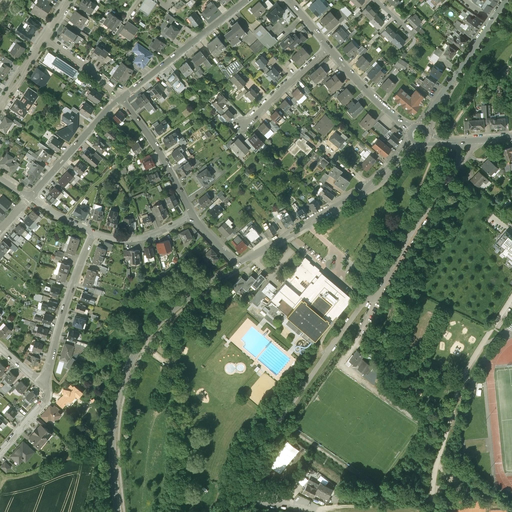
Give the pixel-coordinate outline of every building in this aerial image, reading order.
[(46,1),(45,0),(38,0),(39,1),(36,5),(47,12),(50,7),(44,3),(46,1)] [(93,3),(88,0),(83,0),(82,2),(93,9),(96,5),(93,3)] [(148,16),(156,3),(150,0),(144,0),(142,5),(139,10),(148,16)] [(214,4),(211,0),(205,5),(208,8),(203,12),(207,16),(217,8),(214,4)] [(270,7),(273,5),(269,0),(267,0),(264,3),(269,8),(270,7)] [(315,0),(314,1),(309,6),(313,11),(322,2),(320,0),(315,0)] [(190,1),(187,3),(195,12),(197,10),(193,5),(190,1)] [(251,9),(250,9),(253,13),(256,16),(265,8),(259,1),(251,9)] [(93,9),(82,2),(79,7),(80,7),(81,8),(87,12),(90,14),(93,9)] [(322,2),(313,11),(317,15),(323,10),(327,6),(326,6),(322,2)] [(493,7),(485,3),(483,6),(482,8),(489,13),(493,7)] [(47,12),(36,5),(33,10),(38,13),(44,17),(47,12)] [(272,10),(266,15),(268,17),(269,17),(271,19),(271,20),(273,22),(278,17),(279,16),(280,16),(281,15),(281,14),(281,13),(284,11),(278,5),(272,10)] [(345,5),(340,11),(346,17),(351,12),(345,5)] [(376,13),(368,5),(362,11),(370,19),(375,14),(376,13)] [(463,17),(466,19),(467,17),(473,21),(476,16),(468,10),(466,14),(462,11),(460,14),(463,17)] [(330,11),(320,20),(328,29),(338,20),(330,11)] [(82,16),(76,12),(70,21),(80,28),(86,19),(82,16)] [(201,21),(194,12),(187,18),(194,27),(201,21)] [(115,17),(110,13),(106,20),(103,23),(103,24),(108,27),(115,17)] [(171,16),(168,14),(164,19),(167,21),(167,22),(168,21),(171,23),(174,18),(171,16)] [(383,22),(375,14),(370,19),(369,20),(377,28),(383,22)] [(414,14),(407,21),(414,28),(416,26),(421,22),(416,17),(417,17),(414,14)] [(484,21),(476,16),(473,21),(471,23),(479,28),(484,21)] [(115,17),(108,27),(114,31),(116,28),(121,20),(115,17)] [(466,19),(463,17),(460,21),(466,24),(462,29),(462,30),(465,32),(471,23),(466,19)] [(39,26),(29,19),(22,29),(25,31),(31,35),(36,29),(36,30),(39,26)] [(138,29),(128,22),(125,26),(124,26),(121,32),(131,39),(138,29)] [(233,29),(225,35),(232,44),(239,39),(239,40),(239,39),(246,34),(237,22),(231,27),(233,29)] [(464,35),(465,33),(465,32),(462,30),(462,29),(454,23),(452,25),(464,35)] [(471,23),(465,32),(465,33),(472,37),(479,28),(471,23)] [(118,29),(115,34),(119,36),(121,32),(124,26),(122,24),(118,29)] [(179,31),(171,25),(169,28),(166,27),(163,31),(165,33),(169,35),(174,39),(179,31)] [(261,25),(253,33),(258,39),(259,40),(268,31),(267,31),(265,29),(261,25)] [(340,26),(332,34),(336,38),(344,30),(340,26)] [(395,34),(388,26),(380,34),(383,37),(385,35),(390,40),(390,39),(395,34)] [(78,36),(65,27),(59,36),(72,45),(74,42),(77,36),(78,36)] [(31,35),(25,31),(22,29),(19,34),(28,40),(31,35)] [(344,30),(336,38),(340,43),(348,35),(344,30)] [(268,31),(259,40),(261,42),(270,34),(268,31)] [(454,31),(450,35),(454,38),(453,38),(456,40),(460,36),(454,31)] [(372,38),(371,38),(374,41),(379,35),(377,33),(374,35),(372,38)] [(405,41),(396,33),(395,34),(390,39),(398,47),(405,41)] [(270,34),(261,42),(264,45),(268,49),(270,47),(271,47),(278,41),(274,37),(273,38),(270,34)] [(294,34),(291,38),(289,36),(280,43),(283,46),(284,48),(286,48),(288,48),(290,47),(292,49),(300,41),(297,37),(294,34)] [(306,40),(301,34),(297,37),(300,41),(302,43),(306,40)] [(83,40),(77,36),(74,42),(79,46),(83,40)] [(467,42),(460,36),(456,40),(454,43),(461,48),(467,42)] [(217,37),(207,45),(215,55),(225,47),(223,44),(217,37)] [(165,44),(157,38),(153,44),(154,44),(152,46),(152,47),(155,49),(159,51),(161,47),(162,48),(165,44)] [(258,39),(249,47),(255,54),(264,45),(261,42),(259,40),(258,39)] [(357,48),(351,41),(343,49),(349,55),(357,48)] [(16,44),(11,52),(18,57),(24,49),(20,46),(16,44)] [(152,54),(137,44),(134,49),(140,53),(136,59),(144,65),(152,54)] [(91,55),(90,56),(96,59),(97,58),(102,50),(97,46),(95,49),(91,55)] [(456,51),(448,46),(445,49),(447,50),(444,54),(452,60),(455,56),(453,55),(456,51)] [(302,47),(291,57),(298,65),(310,55),(302,47)] [(102,50),(97,58),(102,62),(103,61),(107,55),(109,52),(103,49),(102,50)] [(200,51),(191,58),(196,64),(197,65),(197,64),(202,60),(206,58),(200,51)] [(45,60),(43,63),(51,68),(54,65),(72,77),(77,70),(56,57),(55,58),(48,53),(44,59),(45,60)] [(439,57),(434,54),(430,59),(435,63),(439,57)] [(112,59),(107,55),(103,61),(106,63),(112,59)] [(268,62),(261,55),(256,60),(260,64),(259,65),(261,68),(264,65),(268,62)] [(367,59),(362,55),(358,59),(359,60),(356,63),(363,70),(368,64),(369,64),(370,63),(370,62),(372,61),(368,58),(367,59)] [(13,62),(5,57),(1,62),(3,63),(4,63),(9,67),(13,62)] [(286,58),(281,63),(285,67),(290,63),(286,58)] [(408,64),(399,58),(395,65),(403,70),(408,64)] [(237,59),(225,68),(224,66),(220,69),(228,80),(229,79),(236,72),(243,66),(237,59)] [(186,62),(182,65),(179,68),(185,75),(188,72),(189,73),(193,70),(190,67),(189,65),(188,65),(186,62)] [(3,63),(0,68),(0,75),(4,78),(11,68),(9,67),(4,63),(3,63)] [(132,70),(122,63),(117,69),(128,76),(132,70)] [(372,65),(365,72),(367,74),(374,67),(372,65)] [(367,74),(371,79),(380,69),(375,65),(374,67),(367,74)] [(443,71),(434,65),(431,69),(429,73),(430,74),(437,79),(440,75),(443,71)] [(320,66),(309,76),(316,83),(327,73),(320,66)] [(431,69),(427,66),(423,72),(429,76),(430,74),(429,73),(431,69)] [(269,70),(266,73),(269,76),(270,75),(273,78),(273,79),(279,74),(272,67),(269,70)] [(399,71),(394,67),(390,71),(395,75),(399,71)] [(38,69),(34,76),(33,76),(31,79),(42,86),(46,80),(45,80),(48,76),(43,73),(38,69)] [(53,73),(46,69),(43,73),(48,76),(50,77),(53,73)] [(128,76),(117,69),(113,76),(123,83),(128,76)] [(380,69),(371,79),(376,82),(380,78),(384,73),(380,69)] [(246,83),(236,72),(229,79),(233,83),(235,82),(238,86),(237,87),(239,89),(242,87),(246,83)] [(174,73),(167,80),(172,85),(176,89),(182,83),(180,81),(178,78),(179,78),(174,73)] [(331,78),(325,83),(332,92),(342,83),(335,74),(331,78)] [(329,75),(321,82),(323,85),(325,83),(331,78),(329,75)] [(84,80),(79,77),(75,81),(81,86),(84,80)] [(189,85),(185,80),(183,78),(180,81),(182,83),(184,85),(186,87),(189,85)] [(388,78),(381,86),(388,92),(395,84),(388,78)] [(434,84),(426,78),(423,82),(421,85),(429,91),(434,84)] [(151,89),(154,94),(156,96),(157,96),(159,98),(162,96),(160,93),(163,90),(157,83),(151,89)] [(182,83),(176,89),(178,91),(184,85),(182,83)] [(151,89),(150,88),(146,91),(151,97),(154,94),(151,89)] [(257,95),(251,88),(247,92),(244,95),(247,97),(248,96),(252,100),(257,95)] [(297,88),(291,94),(297,100),(303,94),(301,91),(297,88)] [(340,94),(336,97),(337,97),(340,101),(340,100),(344,103),(343,104),(348,100),(348,99),(353,95),(347,88),(340,94)] [(411,97),(400,88),(392,98),(398,103),(400,104),(412,115),(418,108),(418,107),(420,105),(419,104),(425,98),(423,97),(424,96),(415,89),(413,92),(413,94),(411,97)] [(28,89),(20,102),(17,100),(11,108),(23,117),(38,95),(33,92),(28,89)] [(102,96),(92,89),(91,92),(87,96),(98,104),(102,96)] [(228,100),(220,92),(214,96),(217,99),(218,98),(224,104),(228,100)] [(144,94),(141,95),(140,94),(138,96),(139,97),(135,100),(141,107),(143,105),(148,100),(149,100),(144,94)] [(224,104),(218,98),(217,99),(212,103),(218,110),(220,108),(224,104)] [(285,100),(279,106),(285,112),(291,106),(285,100)] [(358,101),(347,111),(353,117),(364,108),(358,101)] [(154,108),(151,103),(145,108),(149,112),(154,108)] [(85,104),(79,112),(87,117),(93,109),(85,104)] [(225,113),(222,115),(226,119),(228,122),(233,117),(228,110),(225,113)] [(123,114),(120,111),(119,113),(118,111),(112,117),(118,123),(121,120),(123,121),(125,118),(122,115),(123,114)] [(276,111),(270,117),(276,123),(282,117),(276,111)] [(70,114),(69,115),(66,113),(66,114),(63,115),(63,120),(67,124),(68,123),(69,124),(69,127),(68,128),(58,132),(57,133),(68,141),(73,133),(73,132),(74,130),(75,130),(76,129),(76,130),(77,120),(75,119),(76,118),(77,118),(75,117),(70,114)] [(368,113),(359,123),(367,130),(375,120),(368,113)] [(325,115),(317,125),(320,127),(317,131),(323,136),(334,122),(325,115)] [(5,117),(0,124),(0,130),(5,133),(13,122),(5,117)] [(499,118),(497,118),(498,127),(506,127),(505,118),(499,118)] [(152,124),(154,128),(161,123),(160,122),(158,120),(152,124)] [(475,120),(469,120),(470,129),(477,129),(477,120),(475,120)] [(388,131),(377,122),(373,126),(384,136),(388,131)] [(161,123),(154,128),(159,135),(166,130),(163,125),(161,123)] [(269,129),(263,123),(257,129),(263,135),(269,129)] [(110,128),(104,134),(113,141),(113,142),(114,142),(114,141),(115,141),(115,140),(115,139),(119,134),(116,131),(115,132),(110,128)] [(122,130),(119,134),(125,139),(128,135),(122,130)] [(338,134),(335,132),(329,140),(338,148),(342,144),(345,140),(338,134)] [(340,132),(338,134),(345,140),(347,137),(340,132)] [(304,136),(300,133),(297,137),(299,139),(300,140),(303,138),(307,141),(309,138),(306,135),(304,136)] [(171,134),(163,140),(168,148),(176,142),(174,138),(172,135),(171,134)] [(254,134),(248,140),(254,146),(260,140),(254,134)] [(399,140),(392,134),(387,140),(394,146),(399,140)] [(56,140),(52,137),(51,137),(53,138),(51,141),(49,139),(47,143),(48,144),(48,145),(57,151),(62,144),(56,140)] [(104,144),(98,138),(94,144),(95,145),(94,146),(101,153),(107,147),(107,146),(104,144)] [(303,138),(300,140),(299,139),(295,143),(294,143),(294,144),(288,150),(294,155),(300,149),(307,155),(312,149),(305,143),(307,141),(303,138)] [(244,147),(237,139),(235,142),(236,142),(233,145),(231,147),(240,157),(244,153),(245,154),(248,151),(244,147)] [(385,145),(378,139),(372,146),(380,153),(384,156),(384,157),(390,150),(390,149),(385,145)] [(131,147),(136,144),(133,140),(127,147),(128,149),(129,148),(131,147)] [(254,146),(248,140),(247,141),(247,140),(245,143),(246,144),(250,149),(252,150),(254,148),(253,147),(254,146)] [(260,140),(254,146),(257,149),(263,143),(260,140)] [(136,144),(131,147),(136,154),(139,151),(142,149),(137,143),(136,144)] [(178,149),(171,154),(177,162),(178,161),(177,159),(182,155),(180,152),(183,150),(181,147),(178,149)] [(510,148),(503,149),(504,154),(505,154),(507,161),(511,160),(511,155),(511,156),(511,154),(511,152),(510,148)] [(52,155),(44,149),(39,156),(39,157),(42,159),(47,162),(52,155)] [(93,155),(86,149),(81,155),(88,161),(93,155)] [(39,156),(33,152),(31,155),(34,157),(41,162),(42,159),(39,157),(39,156)] [(102,158),(95,152),(93,155),(100,161),(102,158)] [(362,157),(361,157),(362,157),(361,158),(365,161),(369,155),(366,152),(365,153),(362,157)] [(320,156),(316,153),(316,154),(312,158),(307,164),(311,167),(311,168),(314,170),(319,164),(324,168),(329,163),(323,158),(321,159),(319,157),(320,156)] [(13,158),(7,154),(0,163),(0,164),(10,171),(11,170),(14,166),(13,166),(9,163),(13,158)] [(93,155),(88,161),(94,167),(100,161),(93,155)] [(371,156),(370,155),(369,155),(365,161),(371,166),(376,160),(371,156)] [(143,160),(143,161),(145,166),(146,168),(154,165),(151,157),(143,160)] [(178,164),(177,165),(179,168),(184,164),(188,162),(186,159),(178,164)] [(498,168),(489,160),(483,167),(488,171),(488,172),(489,172),(491,174),(494,171),(494,172),(498,168)] [(511,160),(507,161),(503,162),(505,167),(505,169),(505,174),(511,172),(511,160)] [(73,167),(74,168),(76,170),(81,174),(86,168),(79,161),(73,167)] [(371,166),(365,161),(360,166),(366,171),(371,166)] [(16,163),(14,165),(13,166),(14,166),(11,170),(14,172),(19,164),(16,162),(16,163)] [(38,165),(34,162),(27,172),(31,174),(28,178),(32,181),(35,177),(36,178),(43,168),(38,165)] [(179,168),(177,169),(178,169),(177,170),(179,173),(180,172),(182,176),(185,174),(189,172),(189,171),(188,169),(184,164),(179,168)] [(206,165),(198,170),(200,173),(206,169),(208,168),(206,165)] [(342,172),(334,167),(328,175),(336,180),(334,183),(343,190),(349,182),(340,175),(342,172)] [(200,173),(196,176),(203,186),(207,183),(206,181),(209,179),(212,177),(206,169),(200,173)] [(67,171),(62,176),(68,181),(72,176),(73,176),(71,174),(67,171)] [(489,181),(479,171),(471,180),(475,183),(479,186),(481,184),(483,182),(485,184),(489,181)] [(156,172),(148,176),(150,179),(147,180),(149,183),(151,182),(151,183),(160,179),(158,174),(157,175),(156,172)] [(328,176),(324,173),(318,180),(323,183),(328,176)] [(68,181),(62,176),(58,181),(63,186),(64,186),(68,181)] [(151,182),(149,183),(151,187),(162,182),(160,179),(151,183),(151,182)] [(61,188),(56,184),(54,186),(55,187),(61,192),(62,193),(64,191),(61,188)] [(61,192),(55,187),(52,189),(53,189),(50,192),(56,197),(60,192),(61,192)] [(326,190),(325,191),(321,196),(329,202),(332,199),(333,199),(334,199),(334,198),(335,198),(335,197),(334,196),(331,194),(326,190)] [(56,197),(50,192),(46,197),(48,199),(51,202),(52,202),(51,202),(55,198),(56,197)] [(207,193),(198,200),(203,207),(211,201),(208,197),(210,196),(207,193)] [(173,194),(165,197),(169,207),(173,206),(174,207),(178,205),(177,203),(178,203),(175,197),(174,198),(173,194)] [(219,197),(214,202),(216,204),(224,196),(222,194),(219,197)] [(4,201),(1,198),(0,198),(0,206),(4,211),(9,205),(4,201)] [(316,200),(309,204),(313,211),(320,207),(316,200)] [(161,202),(153,206),(153,207),(156,212),(163,208),(163,209),(164,209),(161,202)] [(216,204),(211,209),(212,210),(210,212),(215,217),(222,210),(217,205),(216,204)] [(84,209),(80,208),(78,214),(77,216),(85,219),(86,217),(87,217),(88,215),(87,214),(88,212),(84,209)] [(163,208),(156,212),(157,215),(159,219),(166,215),(163,209),(163,208)] [(277,214),(280,212),(278,208),(271,213),(274,218),(278,215),(277,214)] [(297,211),(296,211),(300,219),(307,215),(302,208),(298,210),(297,211)] [(103,211),(95,209),(93,215),(93,218),(100,220),(101,218),(102,218),(103,214),(102,214),(103,211)] [(280,212),(277,214),(278,215),(281,220),(285,227),(293,223),(289,214),(285,209),(280,212)] [(32,210),(28,216),(33,220),(38,215),(37,214),(32,210)] [(110,210),(106,225),(110,226),(110,225),(116,227),(118,219),(115,219),(117,212),(110,210)] [(296,211),(295,210),(291,213),(297,220),(300,219),(296,211)] [(274,218),(272,219),(276,224),(281,220),(278,215),(274,218)] [(28,216),(23,221),(27,224),(29,226),(33,220),(28,216)] [(150,216),(142,218),(144,226),(152,223),(152,222),(153,221),(152,218),(151,218),(150,216)] [(133,218),(124,218),(124,228),(128,228),(128,229),(132,229),(132,228),(133,228),(133,223),(133,218)] [(233,230),(225,221),(218,228),(226,237),(232,231),(233,230)] [(25,227),(21,223),(19,226),(24,230),(28,233),(30,231),(25,227)] [(266,232),(269,237),(276,232),(272,225),(268,227),(266,223),(262,225),(266,232)] [(19,226),(18,225),(14,230),(19,235),(20,234),(24,230),(19,226)] [(254,228),(251,225),(246,229),(247,230),(243,233),(251,242),(252,242),(255,239),(260,235),(254,228)] [(193,238),(188,229),(179,233),(183,240),(184,240),(185,242),(193,238)] [(19,235),(14,230),(9,235),(10,236),(14,240),(15,240),(19,235)] [(232,231),(226,237),(225,238),(228,240),(234,235),(232,231)] [(511,236),(506,231),(494,245),(509,258),(507,261),(511,265),(511,236)] [(79,239),(71,236),(68,244),(77,247),(79,239)] [(237,236),(231,241),(235,246),(242,241),(237,236)] [(168,239),(158,242),(161,251),(169,249),(171,248),(168,239)] [(247,246),(242,240),(242,241),(235,246),(235,247),(240,252),(247,246)] [(2,241),(0,243),(0,247),(5,252),(9,247),(8,246),(2,241)] [(8,246),(9,247),(15,252),(18,249),(11,243),(8,246)] [(77,247),(68,244),(66,252),(74,254),(77,247)] [(152,245),(144,247),(146,255),(147,256),(148,258),(154,256),(153,254),(155,254),(152,245)] [(102,248),(97,246),(95,254),(104,257),(106,250),(106,249),(102,248)] [(138,249),(130,250),(130,251),(130,259),(131,263),(139,262),(138,249)] [(211,249),(205,255),(214,263),(219,258),(215,255),(217,254),(211,249)] [(104,257),(95,254),(92,262),(101,264),(104,257)] [(350,299),(322,275),(323,275),(318,271),(319,270),(314,265),(313,266),(309,263),(310,262),(305,257),(301,262),(302,263),(298,267),(297,266),(294,271),(291,275),(290,275),(286,279),(287,280),(279,289),(281,290),(276,296),(275,295),(271,299),(288,314),(287,316),(304,331),(314,340),(315,340),(350,299)] [(69,266),(61,263),(59,270),(67,273),(69,266)] [(67,273),(59,270),(56,278),(65,281),(67,273)] [(96,272),(87,270),(85,277),(94,280),(96,272)] [(260,274),(251,285),(256,289),(265,278),(260,274)] [(246,281),(241,287),(246,291),(251,285),(256,279),(251,275),(246,281)] [(85,277),(82,285),(91,287),(94,280),(85,277)] [(241,277),(232,288),(236,292),(241,287),(246,281),(241,277)] [(276,289),(269,283),(261,291),(265,294),(269,290),(272,293),(276,289)] [(60,289),(52,286),(50,291),(44,289),(43,293),(49,295),(50,294),(54,295),(57,297),(60,289)] [(272,293),(269,290),(265,294),(271,299),(275,295),(272,293)] [(91,295),(83,292),(81,299),(89,302),(90,299),(91,296),(91,295)] [(42,296),(35,293),(33,300),(40,302),(41,299),(42,296)] [(57,303),(49,301),(48,305),(47,309),(55,311),(57,303)] [(80,305),(78,304),(75,311),(83,313),(87,314),(89,310),(85,309),(86,306),(82,305),(83,304),(81,303),(80,305)] [(53,316),(45,314),(43,319),(42,322),(43,322),(45,323),(50,324),(53,316)] [(79,318),(75,317),(73,325),(79,327),(80,325),(83,326),(85,319),(79,317),(79,318)] [(5,326),(0,331),(0,335),(4,339),(11,331),(9,329),(5,326)] [(48,330),(38,327),(37,331),(36,335),(46,338),(48,330)] [(79,332),(70,329),(67,338),(76,341),(77,337),(79,337),(81,335),(80,334),(79,333),(79,332)] [(314,340),(304,331),(300,336),(306,342),(308,339),(312,342),(314,340)] [(40,344),(35,342),(32,350),(34,350),(39,352),(40,352),(43,345),(40,344)] [(73,346),(65,344),(65,346),(64,346),(63,352),(61,359),(68,362),(70,353),(72,353),(74,349),(72,348),(73,346)] [(296,348),(304,353),(307,349),(299,344),(296,348)] [(349,360),(355,366),(361,358),(364,356),(357,350),(349,360)] [(35,358),(32,357),(31,359),(29,364),(37,367),(39,359),(35,358)] [(65,367),(69,369),(75,361),(72,358),(65,367)] [(373,368),(361,358),(355,366),(358,368),(357,368),(365,374),(365,373),(367,375),(373,368)] [(10,372),(4,379),(8,382),(7,383),(9,385),(10,384),(11,384),(16,377),(10,372)] [(10,385),(11,384),(10,384),(9,385),(7,383),(8,382),(4,379),(2,381),(5,384),(2,388),(5,391),(10,385)] [(20,383),(15,388),(22,394),(25,390),(24,389),(26,386),(21,382),(20,383)] [(70,385),(68,388),(66,387),(66,390),(64,389),(63,394),(63,397),(62,398),(61,397),(65,401),(63,402),(65,404),(65,405),(69,408),(72,404),(78,397),(78,398),(80,395),(77,392),(79,390),(74,386),(73,387),(70,385)] [(15,388),(12,392),(19,397),(22,394),(15,388)] [(27,397),(26,398),(31,402),(37,396),(32,391),(31,392),(27,397)] [(65,401),(61,397),(56,403),(62,408),(65,405),(65,404),(63,402),(65,401)] [(52,407),(51,407),(49,407),(41,416),(46,421),(48,419),(50,419),(52,421),(54,419),(57,418),(60,415),(57,412),(52,407)] [(10,408),(4,414),(10,419),(11,419),(12,420),(15,417),(13,416),(16,413),(10,408)] [(40,425),(36,429),(34,431),(45,440),(50,433),(43,427),(40,425)] [(45,440),(34,431),(33,433),(29,438),(35,443),(39,446),(45,440)] [(23,442),(18,448),(17,448),(10,455),(19,463),(26,454),(29,457),(34,451),(29,447),(29,446),(26,443),(25,444),(23,442)] [(10,466),(5,462),(1,466),(6,471),(10,466)] [(312,497),(315,492),(318,485),(309,480),(302,492),(312,497)] [(315,492),(325,498),(327,499),(328,497),(331,493),(332,490),(320,483),(318,485),(315,492)] [(350,499),(332,490),(331,493),(348,502),(350,499)]
